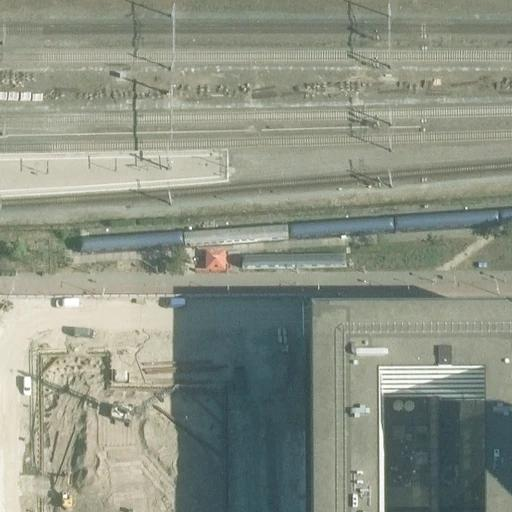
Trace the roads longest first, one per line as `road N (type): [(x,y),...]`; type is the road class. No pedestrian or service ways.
road 1 (unknown): [(19,325),(300,315)]
road 2 (unclassified): [(300,315),(353,306),(511,310)]
road 3 (unknown): [(19,325),(12,346),(11,511)]
